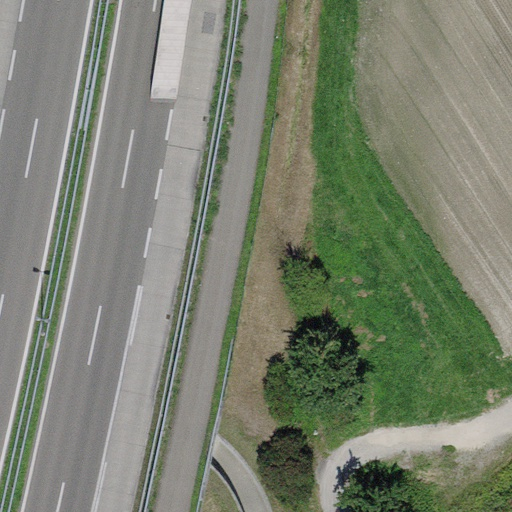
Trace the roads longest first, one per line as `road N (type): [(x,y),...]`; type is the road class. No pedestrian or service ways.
road 1 (motorway): [(61,511),(158,0)]
road 2 (motorway): [(62,0),(0,323)]
road 3 (track): [(344,511),(337,489),(346,456),(469,461),(511,427)]
